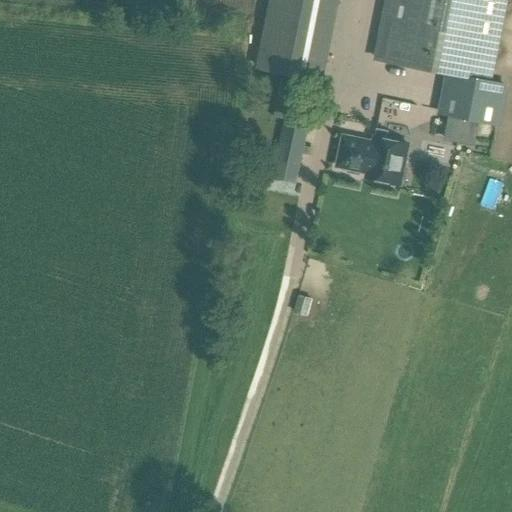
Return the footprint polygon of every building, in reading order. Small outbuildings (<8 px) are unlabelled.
[(505,0),(390,0),(379,59),(489,81),(505,0)] [(319,81),(323,62),(264,50),(260,69),(319,81)] [(443,110),(478,119),(484,96),(449,88),(443,110)] [(284,126),(273,175),(297,180),(308,131),(284,126)] [(345,135),(339,165),(348,167),(350,171),(362,174),(365,171),(370,172),(369,177),(402,184),(402,181),(406,180),(408,167),(406,165),(410,143),(376,136),(375,141),(345,135)] [(281,300),(289,258),(270,255),(263,296),(281,300)] [(299,295),(294,313),(307,316),(312,298),(299,295)] [(244,370),(267,375),(271,358),(248,353),(244,370)]
